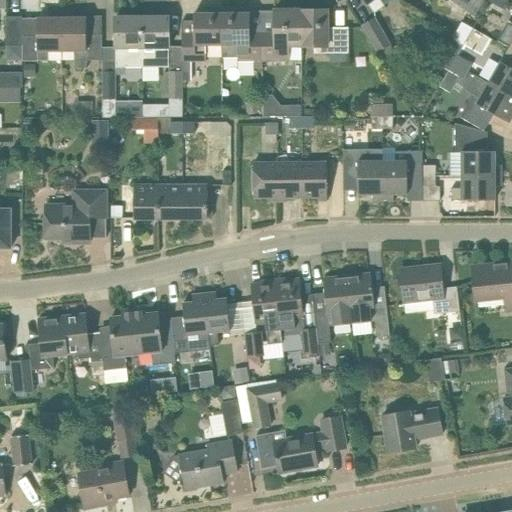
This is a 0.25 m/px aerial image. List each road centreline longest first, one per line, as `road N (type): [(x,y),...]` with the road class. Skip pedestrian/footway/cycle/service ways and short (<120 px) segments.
road 1 (residential): [(511,233),(315,234),(0,291)]
road 2 (residential): [(297,511),(511,473)]
